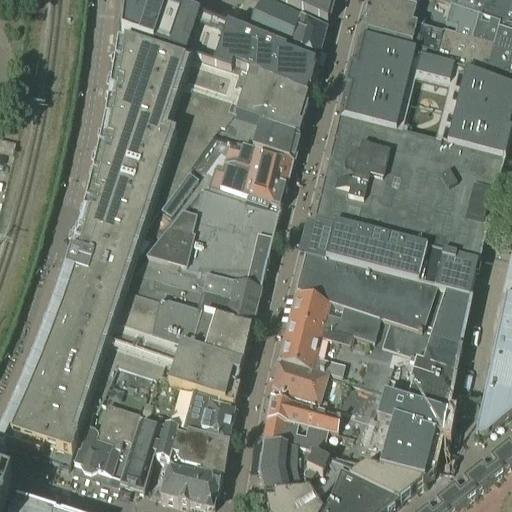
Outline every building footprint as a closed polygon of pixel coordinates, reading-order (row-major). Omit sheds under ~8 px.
[(142,0),(124,0),(122,43),(151,53),(231,80),(234,73),(258,83),(262,85),(261,86),(308,105),(317,71),(288,61),(289,58),(272,51),(237,36),(237,37),(142,0)] [(264,0),(327,29),(329,23),(335,0),(264,0)] [(373,0),(360,46),(361,47),(436,68),(435,70),(463,80),(480,24),(435,10),(435,9),(420,5),(419,9),(418,13),(373,0)] [(384,0),(419,9),(420,5),(435,9),(437,0),(384,0)] [(500,3),(490,0),(437,0),(435,9),(435,10),(480,24),(491,28),(500,4),(500,3)] [(511,8),(500,4),(491,28),(500,31),(500,33),(511,37),(511,8)] [(237,36),(272,51),(289,58),(288,61),(317,71),(327,35),(262,6),(258,16),(253,14),(249,24),(254,26),(249,36),(240,32),(237,36)] [(480,24),(463,80),(511,97),(511,37),(500,33),(500,31),(491,28),(480,24)] [(6,444),(5,448),(9,449),(7,454),(69,475),(77,450),(78,451),(89,419),(93,421),(97,423),(99,419),(118,376),(88,365),(107,325),(119,329),(114,343),(139,352),(137,360),(181,375),(182,370),(208,379),(208,380),(238,391),(242,373),(241,373),(152,344),(155,332),(141,329),(145,316),(133,313),(136,303),(129,301),(128,292),(135,281),(146,266),(160,248),(152,232),(204,161),(210,152),(233,94),(304,118),(308,105),(261,86),(262,85),(258,83),(234,73),(231,80),(151,53),(150,56),(122,46),(122,51),(112,112),(81,243),(89,245),(83,266),(71,262),(65,282),(69,284),(64,299),(44,353),(15,425),(6,444)] [(360,47),(341,129),(504,170),(504,169),(503,169),(511,134),(511,97),(463,80),(435,70),(436,68),(361,47),(360,47)] [(210,152),(204,161),(217,144),(218,145),(233,123),(235,124),(268,135),(299,145),(300,145),(303,134),(301,133),(301,135),(299,134),(304,118),(233,94),(210,152)] [(204,161),(152,232),(160,248),(181,223),(200,196),(208,199),(213,183),(223,178),(226,179),(227,175),(229,176),(233,164),(209,156),(217,146),(219,146),(235,124),(233,123),(218,145),(217,144),(204,161)] [(235,124),(219,146),(292,170),(299,145),(268,135),(235,124)] [(504,171),(504,170),(341,129),(315,230),(478,271),(478,270),(479,271),(480,269),(479,268),(481,262),(484,253),(485,246),(488,236),(483,234),(489,211),(491,203),(496,204),(498,196),(498,194),(500,187),(500,185),(503,173),(504,171)] [(217,146),(209,156),(233,164),(229,176),(286,195),(292,170),(219,146),(217,146)] [(213,183),(208,199),(279,222),(286,195),(229,176),(227,175),(226,179),(223,178),(213,183)] [(200,196),(181,223),(203,229),(203,230),(272,250),(279,222),(208,199),(200,196)] [(181,223),(160,248),(146,266),(186,277),(261,297),(272,250),(203,230),(203,229),(181,223)] [(477,273),(478,271),(315,230),(306,266),(457,305),(457,304),(472,308),(472,307),(469,306),(471,298),(472,293),(476,280),(477,273)] [(146,266),(135,281),(225,306),(225,307),(241,311),(244,312),(256,315),(261,297),(186,277),(146,266)] [(472,308),(457,304),(457,305),(306,266),(297,302),(385,331),(461,356),(471,309),(472,308)] [(511,280),(475,442),(477,442),(479,443),(482,442),(484,442),(485,441),(487,440),(489,439),(511,420),(511,280)] [(135,281),(128,292),(129,301),(136,303),(177,315),(195,320),(235,330),(234,331),(251,336),(256,315),(244,312),(241,311),(225,307),(225,306),(135,281)] [(385,331),(297,302),(290,330),(352,347),(377,355),(385,331)] [(136,303),(133,313),(145,316),(141,329),(155,332),(152,344),(241,373),(251,336),(234,331),(235,330),(195,320),(177,315),(136,303)] [(107,325),(88,365),(118,376),(156,389),(234,415),(234,413),(235,413),(241,393),(239,393),(239,394),(237,393),(238,391),(208,380),(208,379),(182,370),(181,375),(137,360),(139,352),(114,343),(119,329),(107,325)] [(352,347),(290,330),(285,350),(410,389),(417,367),(377,355),(352,347)] [(461,359),(461,356),(385,331),(377,355),(417,367),(456,379),(461,359)] [(285,350),(280,371),(408,411),(414,390),(410,389),(285,350)] [(456,380),(456,379),(417,367),(410,389),(414,390),(452,402),(455,387),(455,385),(454,385),(455,380),(456,380)] [(280,371),(272,400),(273,401),(368,430),(368,427),(421,443),(421,441),(444,446),(449,424),(448,423),(408,411),(280,371)] [(118,376),(99,419),(106,422),(103,430),(125,437),(122,449),(123,449),(122,450),(131,453),(134,444),(139,446),(143,428),(172,436),(176,423),(148,415),(156,389),(118,376)] [(156,389),(148,415),(176,423),(172,436),(178,437),(177,443),(186,445),(188,440),(228,451),(234,417),(233,417),(234,415),(156,389)] [(452,404),(452,402),(414,390),(408,411),(448,423),(448,422),(449,417),(450,409),(451,404),(452,404)] [(273,401),(272,407),(341,428),(337,443),(386,457),(413,463),(438,469),(443,448),(444,448),(444,446),(421,441),(421,443),(368,427),(368,430),(273,401)] [(272,407),(268,428),(337,443),(341,428),(272,407)] [(78,460),(74,472),(81,475),(85,481),(90,483),(96,481),(96,480),(110,484),(109,489),(119,492),(131,453),(122,450),(123,449),(122,449),(125,437),(103,430),(106,422),(99,419),(97,423),(93,421),(88,437),(80,460),(78,460)] [(131,453),(119,492),(144,500),(153,466),(173,471),(172,474),(187,478),(221,487),(228,451),(188,440),(186,445),(177,443),(178,437),(172,436),(143,428),(139,446),(134,444),(131,453)] [(268,428),(264,450),(295,457),(304,460),(325,465),(380,479),(386,457),(337,443),(268,428)] [(261,466),(259,482),(260,482),(265,502),(309,499),(305,484),(301,485),(302,489),(298,490),(295,481),(295,457),(264,450),(262,466),(261,466)] [(511,511),(511,456),(442,511),(511,511)] [(304,460),(295,457),(295,481),(298,490),(302,489),(301,485),(305,484),(304,460)] [(386,457),(380,479),(426,490),(427,489),(427,488),(435,482),(437,470),(438,470),(439,469),(438,469),(413,463),(386,457)] [(426,490),(380,479),(325,465),(304,460),(305,484),(309,499),(265,502),(264,503),(267,510),(266,510),(266,511),(328,511),(332,507),(341,482),(400,510),(426,490)] [(161,476),(158,489),(164,491),(160,505),(178,510),(178,511),(182,511),(214,511),(218,499),(219,499),(221,487),(187,478),(187,480),(195,481),(195,485),(161,476)] [(397,511),(400,510),(341,482),(332,507),(328,511),(397,511)] [(0,511),(8,511),(12,503),(0,498),(0,511)]
